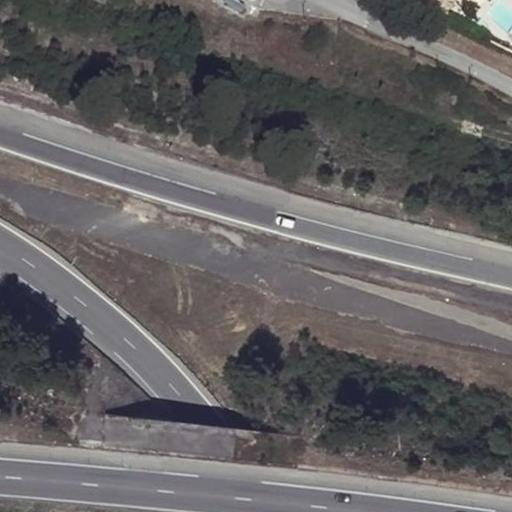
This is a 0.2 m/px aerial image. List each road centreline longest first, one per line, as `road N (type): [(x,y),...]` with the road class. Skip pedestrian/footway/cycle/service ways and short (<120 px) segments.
road 1 (motorway): [(511,274),(171,187),(0,131)]
road 2 (motorway): [(0,244),(156,369),(262,511)]
road 3 (motorway): [(363,511),(0,474)]
road 4 (unclassified): [(322,0),(511,82)]
